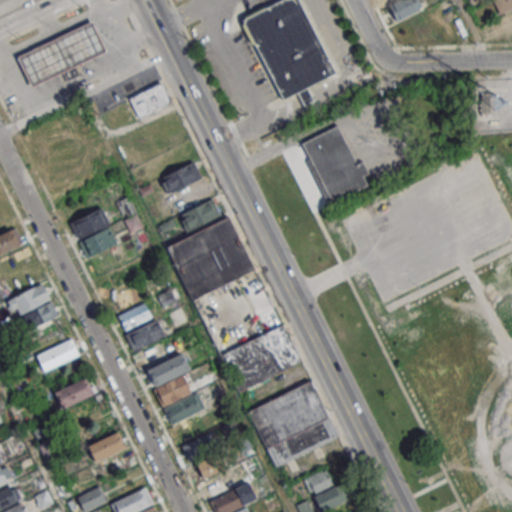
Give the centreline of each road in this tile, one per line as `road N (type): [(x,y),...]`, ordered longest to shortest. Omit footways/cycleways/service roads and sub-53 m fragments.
road 1 (secondary): [(403,511),(181,64)]
road 2 (residential): [(183,511),(0,135)]
